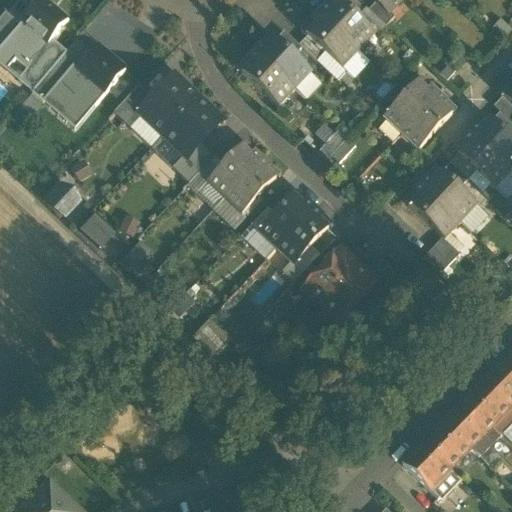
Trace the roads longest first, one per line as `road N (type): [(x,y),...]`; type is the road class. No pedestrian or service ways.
road 1 (track): [(0,180),(296,454)]
road 2 (residential): [(190,15),(198,59),(231,108),(366,231),(399,249)]
road 3 (residential): [(119,511),(296,454),(357,491)]
road 4 (residential): [(357,491),(511,341)]
